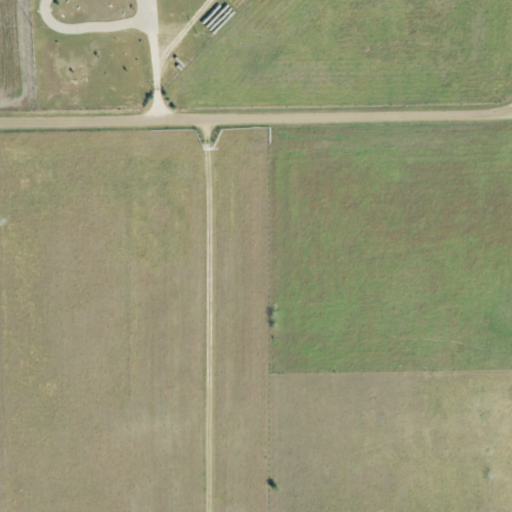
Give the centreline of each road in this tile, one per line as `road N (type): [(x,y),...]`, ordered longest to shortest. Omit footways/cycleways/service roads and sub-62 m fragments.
road 1 (residential): [(0,115),(474,110),(511,103)]
road 2 (track): [(294,342),(350,99),(339,63),(270,0)]
